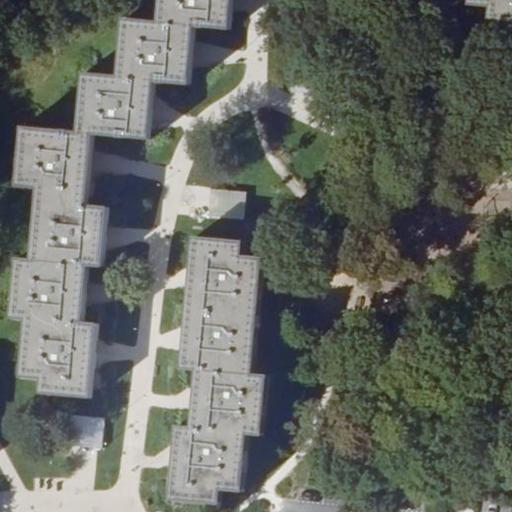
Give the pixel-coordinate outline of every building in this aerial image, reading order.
[(163,0),(161,23),(197,27),(233,30),(235,0),(163,0)] [(494,22),(511,23),(511,0),(473,0),(473,6),(495,8),(494,22)] [(86,74),(81,134),(96,135),(152,139),(157,82),(192,85),(197,27),(161,23),(127,21),(122,77),(86,74)] [(90,207),(96,135),(81,134),(25,128),(19,187),(40,188),(34,261),(91,266),(105,267),(111,209),(90,207)] [(246,258),(247,244),(197,239),(185,370),(200,371),(258,377),(267,260),(246,258)] [(94,398),(100,325),(86,324),(91,266),(34,261),(20,259),(14,318),(28,320),(23,377),(45,379),(43,393),(94,398)] [(180,429),(173,500),(224,505),(226,491),(247,492),(252,435),(266,436),(271,378),(258,377),(200,371),(195,430),(180,429)] [(70,446),(102,448),(104,417),(72,415),(70,446)]
